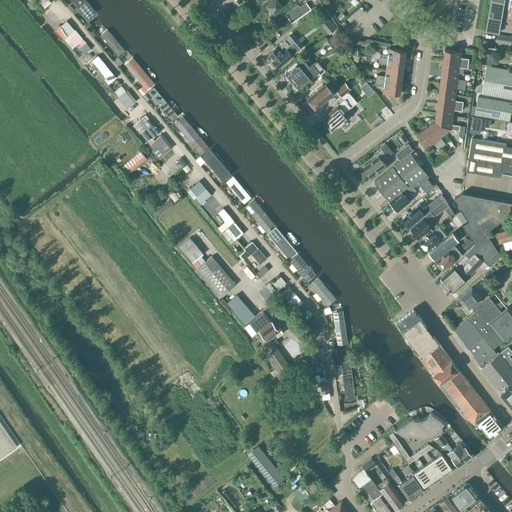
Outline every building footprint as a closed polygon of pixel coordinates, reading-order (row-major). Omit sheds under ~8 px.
[(86,0),(70,0),(87,20),(96,12),(86,0)] [(273,13),(282,6),(277,0),(274,0),(267,6),(273,13)] [(497,32),(503,0),(490,0),(485,30),(497,32)] [(292,9),(285,14),(288,18),(289,19),(292,23),(293,22),(303,15),(304,14),(310,9),(305,2),(299,7),(297,5),(292,9)] [(332,23),(325,29),(329,34),(336,28),(332,23)] [(56,29),(64,38),(68,34),(61,25),(56,29)] [(107,29),(100,34),(120,56),(126,51),(107,29)] [(329,47),(339,41),(334,34),(325,41),(329,47)] [(494,42),(510,45),(511,37),(496,34),(494,42)] [(277,45),(268,52),(274,59),(272,60),(278,67),(296,52),(300,48),(293,39),(289,35),(277,45)] [(86,43),(80,48),(84,54),(90,49),(86,43)] [(379,53),(379,58),(404,61),(405,50),(389,48),(388,54),(379,53)] [(468,63),(469,58),(460,57),(461,51),(444,49),(443,60),(468,63)] [(491,64),(493,54),(482,52),(480,62),(491,64)] [(110,83),(116,78),(98,56),(92,61),(110,83)] [(124,63),(146,88),(154,82),(132,56),(124,63)] [(292,78),(293,80),(304,70),(309,66),(302,58),(285,73),(285,74),(285,76),(288,78),(290,78),(290,79),(292,78)] [(387,64),(386,70),(402,72),(404,61),(379,58),(378,62),(387,64)] [(467,68),(468,63),(443,60),(441,70),(458,73),(459,67),(467,68)] [(312,63),(309,66),(304,70),(293,80),(294,81),(293,82),(294,83),(294,85),(296,88),(298,88),(299,89),(311,78),(310,78),(319,70),(312,63)] [(511,70),(485,65),(480,93),(511,98),(511,70)] [(376,74),(376,79),(401,82),(402,72),(386,70),(385,75),(376,74)] [(458,73),(441,70),(440,81),(465,85),(466,80),(457,79),(458,73)] [(400,93),(401,82),(376,79),(375,84),(384,85),(383,91),(400,93)] [(465,89),(465,85),(440,81),(439,92),(455,94),(456,88),(465,89)] [(336,90),(340,95),(350,88),(345,82),(336,90)] [(366,82),(360,87),(368,96),(374,91),(366,82)] [(313,108),(315,107),(316,109),(328,99),(334,94),(327,86),(326,87),(322,83),(313,92),(314,93),(307,98),(311,103),(311,105),(313,108)] [(154,86),(148,91),(171,119),(177,114),(154,86)] [(143,87),(139,90),(143,95),(147,92),(146,90),(143,87)] [(327,122),(326,123),(332,130),(348,116),(344,111),(350,106),(351,108),(357,102),(347,90),(350,88),(340,95),(343,98),(328,111),(330,113),(324,119),(327,122)] [(127,91),(118,98),(123,103),(131,96),(127,91)] [(148,92),(143,96),(147,101),(152,97),(148,92)] [(455,94),(439,92),(437,103),(462,106),(463,101),(454,100),(455,94)] [(511,100),(510,100),(509,102),(478,96),(474,115),(509,121),(511,105),(511,100)] [(462,111),(462,106),(437,103),(436,114),(452,117),(453,110),(462,111)] [(452,117),(436,114),(435,120),(445,133),(451,129),(459,130),(460,125),(451,124),(452,117)] [(174,121),(200,152),(208,145),(182,115),(174,121)] [(490,119),(472,116),(470,132),(479,133),(481,125),(489,127),(490,119)] [(440,137),(445,133),(435,120),(426,126),(442,147),(445,144),(440,137)] [(153,124),(141,134),(147,142),(159,132),(153,124)] [(438,150),(442,147),(426,126),(417,133),(428,147),(433,143),(438,150)] [(165,140),(161,135),(152,141),(156,147),(165,140)] [(511,174),(511,147),(505,146),(505,143),(471,137),(466,171),(501,176),(501,172),(511,174)] [(376,155),(363,166),(372,177),(386,165),(382,160),(387,156),(392,152),(384,143),(379,147),(381,149),(375,154),(376,155)] [(408,143),(395,153),(400,160),(413,150),(408,143)] [(209,147),(202,153),(224,180),(231,174),(209,147)] [(434,187),(426,178),(427,177),(424,173),(425,172),(410,153),(374,181),(389,201),(397,211),(410,201),(406,197),(415,189),(414,188),(419,184),(426,193),(434,187)] [(232,175),(225,181),(244,203),(251,196),(232,175)] [(210,194),(205,188),(196,195),(201,202),(210,194)] [(463,270),(447,285),(453,291),(465,280),(464,279),(477,266),(483,259),(489,265),(502,254),(500,252),(485,232),(511,211),(511,202),(511,201),(462,192),(454,197),(461,208),(469,220),(461,224),(474,244),(455,261),(456,263),(463,270)] [(441,193),(431,201),(435,207),(444,199),(445,198),(441,193)] [(253,198),(245,205),(266,230),(274,224),(253,198)] [(422,219),(410,228),(418,238),(430,228),(426,223),(429,221),(429,220),(448,204),(444,199),(435,207),(431,210),(421,218),(422,219)] [(409,227),(424,215),(431,210),(427,205),(423,209),(419,204),(402,218),(409,227)] [(231,217),(223,208),(218,212),(226,222),(231,217)] [(460,223),(466,219),(460,209),(454,213),(460,223)] [(243,232),(235,222),(222,232),(231,243),(243,232)] [(511,224),(495,229),(499,243),(511,239),(511,224)] [(276,225),(267,232),(288,257),(297,250),(276,225)] [(432,230),(419,241),(427,250),(444,236),(439,230),(441,229),(438,225),(432,230)] [(452,231),(428,251),(434,259),(459,240),(452,231)] [(202,253),(190,238),(180,246),(193,261),(202,253)] [(448,249),(435,260),(443,269),(459,255),(455,250),(457,248),(454,244),(448,249)] [(260,263),(266,258),(258,248),(252,254),(260,263)] [(244,250),(239,254),(243,260),(244,259),(245,260),(248,258),(247,256),(248,255),(244,250)] [(297,252),(290,258),(308,281),(316,275),(297,252)] [(221,296),(236,284),(212,256),(198,268),(221,296)] [(456,263),(440,277),(447,285),(463,270),(456,263)] [(273,282),(278,288),(285,282),(280,277),(273,282)] [(317,277),(310,283),(328,304),(335,298),(317,277)] [(269,283),(266,286),(276,299),(282,294),(278,289),(276,291),(269,283)] [(475,311),(490,298),(488,295),(482,300),(472,287),(460,297),(469,307),(470,306),(475,311)] [(304,304),(297,295),(287,304),(294,312),(304,304)] [(475,311),(454,328),(458,333),(458,334),(465,342),(464,343),(474,354),(473,355),(480,362),(479,363),(481,365),(497,352),(494,347),(511,331),(511,313),(507,307),(501,312),(498,309),(500,307),(497,304),(495,305),(490,298),(475,311)] [(342,308),(333,309),(337,344),(346,343),(342,308)] [(395,321),(434,372),(432,374),(439,383),(442,381),(458,368),(439,343),(412,308),(395,321)] [(264,340),(277,331),(271,322),(266,325),(259,315),(248,323),(256,333),(258,331),(264,340)] [(315,319),(307,321),(310,332),(318,330),(315,319)] [(511,407),(511,368),(510,366),(511,364),(511,358),(509,354),(511,351),(511,350),(508,345),(480,368),(511,407)] [(280,385),(293,376),(286,364),(287,363),(278,348),(267,355),(276,368),(271,371),(280,385)] [(349,359),(340,360),(346,398),(354,397),(349,359)] [(486,404),(458,368),(442,381),(466,412),(464,413),(468,419),(470,417),(470,416),(474,413),(486,404)] [(476,420),(489,437),(503,426),(486,404),(474,413),(470,416),(470,417),(474,422),(476,420)] [(417,437),(424,437),(430,435),(436,432),(442,428),(446,423),(430,412),(428,415),(424,418),(420,419),(416,418),(411,417),(395,428),(397,431),(398,431),(404,434),(410,436),(417,437)] [(0,457),(17,446),(0,421),(0,457)] [(408,463),(414,459),(412,454),(409,456),(392,430),(388,433),(408,463)] [(435,439),(442,447),(443,445),(448,442),(441,434),(435,439)] [(447,452),(459,465),(471,455),(463,446),(463,447),(459,442),(452,448),(448,442),(443,445),(448,451),(447,452)] [(420,455),(418,450),(412,454),(414,459),(420,455)] [(432,459),(444,476),(453,469),(441,453),(432,459)] [(371,457),(361,464),(367,472),(376,464),(371,457)] [(423,465),(435,482),(444,476),(432,459),(423,465)] [(414,472),(426,488),(435,482),(423,465),(414,472)] [(359,471),(353,478),(359,486),(362,484),(374,499),(370,501),(378,511),(390,511),(394,510),(377,487),(363,468),(359,471)] [(398,484),(409,499),(425,488),(414,472),(402,481),(393,468),(389,471),(398,484)] [(394,509),(405,502),(397,492),(391,484),(388,479),(377,487),(394,510),(394,509)] [(460,510),(479,497),(466,482),(449,494),(460,510)] [(461,511),(460,510),(449,494),(438,502),(445,511),(461,511)] [(490,511),(479,497),(470,503),(460,510),(461,511),(490,511)] [(325,511),(350,511),(340,500),(325,511)] [(443,511),(437,502),(423,511),(443,511)]
